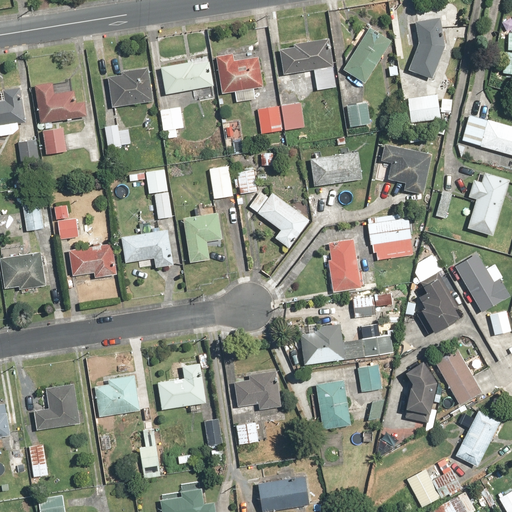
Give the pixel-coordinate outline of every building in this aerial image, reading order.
[(430,78),(442,44),(438,15),(412,20),(416,43),(406,68),(430,78)] [(362,82),(388,39),(367,26),(340,68),(362,82)] [(277,48),(281,73),(330,66),(326,37),(290,42),(291,46),(277,48)] [(230,52),(213,55),(219,92),(261,86),(256,56),(231,59),(230,52)] [(511,52),(503,52),(501,72),(511,73),(511,52)] [(206,57),(157,66),(163,93),(211,84),(206,57)] [(119,73),(105,75),(110,106),(151,100),(145,66),(118,70),(119,73)] [(43,124),(61,121),(91,116),(89,101),(80,103),(78,89),(57,93),(55,82),(37,85),(43,124)] [(18,85),(0,88),(0,133),(10,132),(16,127),(15,123),(23,122),(18,85)] [(436,93),(408,97),(411,122),(439,118),(436,93)] [(285,106),(290,130),(309,126),(305,102),(285,106)] [(371,103),(349,107),(352,126),(374,123),(371,103)] [(285,131),(281,106),(259,110),(264,135),(285,131)] [(169,131),(171,139),(180,138),(179,130),(187,129),(185,108),(163,111),(165,132),(169,131)] [(511,125),(467,113),(459,140),(511,154),(511,125)] [(444,126),(431,123),(429,133),(442,136),(444,126)] [(133,144),(130,128),(122,130),(122,125),(105,128),(109,148),(133,144)] [(66,127),(43,131),(48,155),(70,151),(66,127)] [(159,136),(145,139),(147,150),(161,147),(159,136)] [(38,138),(19,142),(23,159),(42,155),(38,138)] [(429,153),(382,143),(378,160),(388,162),(385,178),(403,182),(401,190),(420,194),(429,153)] [(307,158),(311,185),(359,178),(355,151),(307,158)] [(274,152),(261,153),(262,167),(275,166),(274,152)] [(255,166),(237,168),(240,189),(258,187),(255,166)] [(232,167),(212,170),(216,200),(237,196),(232,167)] [(151,195),(155,194),(160,219),(175,216),(166,169),(151,171),(132,175),(134,183),(148,180),(151,195)] [(507,178),(481,171),(478,181),(470,179),(465,196),(473,198),(465,227),(491,234),(507,178)] [(257,190),(246,205),(278,228),(272,237),(287,247),(307,219),(269,191),(265,196),(257,190)] [(451,194),(440,191),(433,217),(444,220),(451,194)] [(408,203),(406,193),(387,197),(389,207),(408,203)] [(43,199),(24,202),(29,232),(49,228),(43,199)] [(83,236),(79,217),(74,218),(72,207),(57,210),(62,239),(83,236)] [(215,212),(180,217),(187,261),(207,258),(204,241),(219,239),(215,212)] [(366,244),(370,244),(371,253),(374,252),(375,261),(409,256),(407,238),(412,237),(409,214),(363,220),(366,244)] [(165,229),(118,235),(122,262),(151,257),(153,267),(170,264),(165,229)] [(358,287),(351,238),(326,242),(329,259),(325,259),(330,291),(358,287)] [(110,242),(66,249),(70,275),(91,272),(92,277),(114,273),(110,242)] [(38,250),(0,256),(0,274),(2,288),(17,286),(17,288),(44,284),(38,250)] [(474,252),(452,265),(479,311),(506,295),(496,277),(491,280),(474,252)] [(456,306),(436,271),(417,282),(424,295),(416,299),(420,305),(415,308),(428,330),(455,315),(451,309),(456,306)] [(370,292),(371,295),(372,307),(390,305),(389,290),(370,292)] [(371,295),(350,297),(353,328),(374,326),(372,307),(371,295)] [(414,301),(405,299),(403,313),(412,315),(414,301)] [(505,311),(487,315),(492,335),(510,330),(505,311)] [(342,358),(337,322),(311,325),(312,332),(291,335),(295,365),(342,358)] [(390,330),(362,334),(364,353),(393,349),(390,330)] [(456,347),(432,360),(457,404),(480,391),(456,347)] [(421,429),(430,432),(436,411),(428,409),(435,384),(420,360),(402,373),(407,387),(401,409),(405,410),(403,417),(423,422),(421,429)] [(378,361),(357,364),(362,390),(383,386),(378,361)] [(181,377),(155,380),(159,409),(203,402),(197,362),(179,365),(181,377)] [(278,405),(272,369),(245,373),(246,378),(232,380),(235,405),(256,402),(257,408),(278,405)] [(106,383),(92,385),(97,416),(138,409),(132,373),(105,377),(106,383)] [(342,379),(313,383),(319,429),(349,424),(342,379)] [(32,409),(35,428),(78,422),(72,382),(43,387),(46,407),(32,409)] [(383,400),(372,397),(367,421),(379,418),(383,400)] [(499,421),(476,409),(452,454),(476,466),(499,421)] [(218,420),(203,422),(208,448),(222,445),(218,420)] [(255,421),(235,426),(239,445),(259,440),(255,421)] [(152,432),(141,433),(143,446),(137,447),(141,478),(158,475),(152,432)] [(106,434),(96,436),(99,452),(109,450),(106,434)] [(44,444),(25,447),(31,479),(50,476),(44,444)] [(192,453),(175,456),(177,466),(194,463),(192,453)] [(460,486),(446,459),(405,480),(419,507),(460,486)] [(302,475),(255,482),(259,511),(306,504),(302,475)] [(179,495),(157,499),(159,511),(212,511),(211,501),(202,502),(199,487),(179,490),(179,495)] [(487,488),(480,491),(488,506),(495,503),(487,488)] [(511,511),(511,489),(498,497),(507,511),(511,511)] [(467,511),(471,510),(461,491),(428,510),(429,511),(467,511)] [(65,511),(62,493),(34,498),(36,511),(65,511)]
